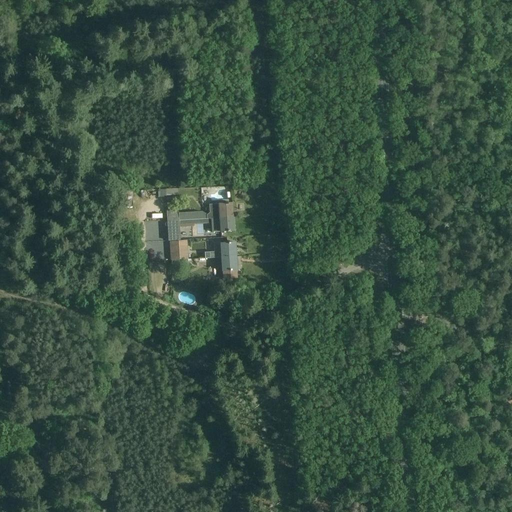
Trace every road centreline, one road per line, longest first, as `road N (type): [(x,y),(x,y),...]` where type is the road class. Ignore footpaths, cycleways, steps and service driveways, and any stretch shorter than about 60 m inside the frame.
road 1 (unclassified): [(152,201),(156,302),(227,326),(240,327),(352,263),(393,262)]
road 2 (track): [(314,284),(296,185),(289,165),(276,163),(264,0)]
road 3 (secondary): [(393,262),(376,0)]
road 4 (track): [(0,295),(87,314),(185,359),(240,327)]
road 5 (track): [(297,511),(285,300)]
road 6 (secondary): [(408,511),(395,306)]
road 7 (unclassified): [(511,345),(395,306)]
